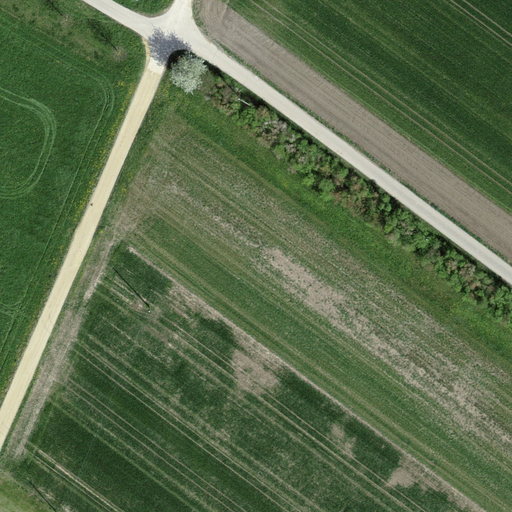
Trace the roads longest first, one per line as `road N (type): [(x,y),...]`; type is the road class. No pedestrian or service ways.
road 1 (track): [(169,34),(0,439)]
road 2 (track): [(169,34),(203,44),(511,276)]
